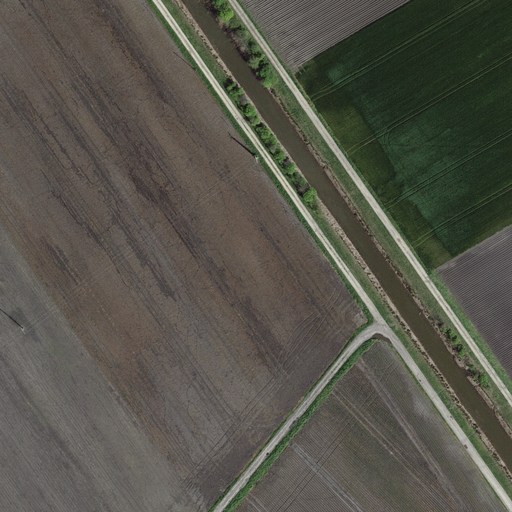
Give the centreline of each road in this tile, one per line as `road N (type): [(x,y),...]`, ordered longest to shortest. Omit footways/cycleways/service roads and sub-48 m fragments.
road 1 (track): [(511,505),(157,0)]
road 2 (track): [(228,0),(511,405)]
road 3 (track): [(387,329),(283,428),(215,511)]
